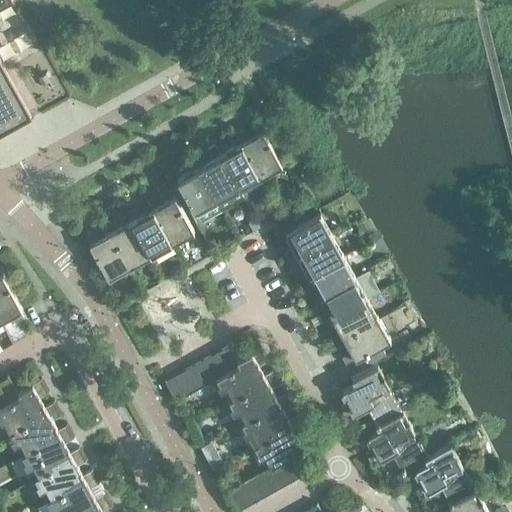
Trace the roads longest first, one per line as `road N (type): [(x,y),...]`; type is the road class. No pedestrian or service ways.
road 1 (residential): [(163,511),(66,344),(42,340),(0,364)]
road 2 (residential): [(338,469),(324,413),(265,311)]
